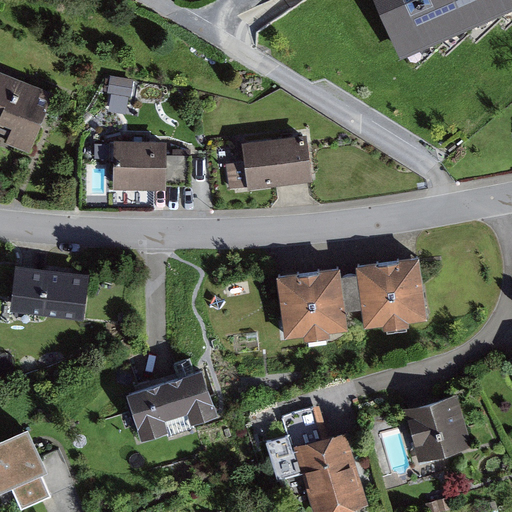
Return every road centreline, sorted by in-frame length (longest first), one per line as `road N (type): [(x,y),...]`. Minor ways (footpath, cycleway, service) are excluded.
road 1 (residential): [(511,199),(258,236),(0,223)]
road 2 (residential): [(153,0),(344,114)]
road 3 (track): [(344,114),(433,170),(448,211)]
